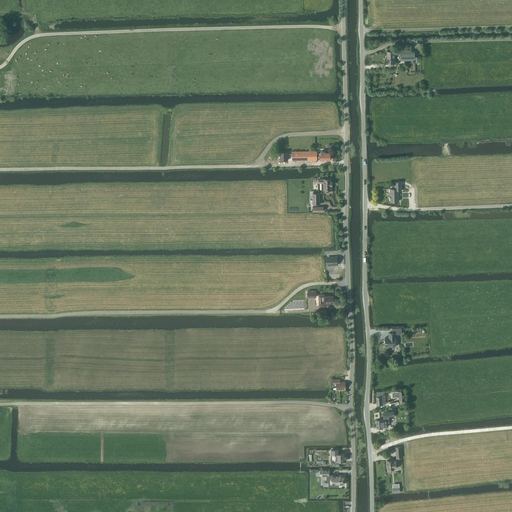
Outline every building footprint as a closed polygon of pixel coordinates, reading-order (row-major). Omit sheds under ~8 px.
[(401,60),(415,60),(415,50),(401,51),(401,60)] [(330,152),(325,153),(325,151),(321,151),(321,153),(317,153),(317,151),(292,151),(292,160),(317,160),(317,157),(321,157),(321,160),(330,160),(330,152)] [(288,160),(288,152),(280,152),(279,160),(288,160)] [(330,190),(331,190),(331,189),(332,189),(332,186),(331,186),(331,185),(332,185),(332,182),(331,182),(331,179),(324,179),(318,179),(318,183),(322,182),(322,190),(326,190),(327,191),(329,191),(330,190)] [(399,201),(398,190),(402,190),(402,182),(395,182),(395,189),(390,189),(390,201),(399,201)] [(313,199),(311,199),(311,203),(313,203),(313,204),(320,204),(322,204),(322,202),(320,202),(320,193),(313,193),(313,199)] [(334,303),(334,296),(325,296),(325,294),(320,294),(320,298),(320,300),(321,301),(321,302),(321,303),(322,304),(323,304),(324,304),(325,304),(325,306),(330,305),(330,303),(334,303)] [(396,337),(395,334),(395,332),(389,333),(389,337),(385,338),(385,346),(396,346),(396,337)] [(346,390),(345,382),(340,382),(340,379),(333,379),(334,388),(337,388),(337,390),(346,390)] [(377,404),(385,404),(385,391),(377,392),(377,396),(376,396),(377,404)] [(384,419),(377,420),(377,428),(388,427),(387,423),(389,423),(388,417),(394,416),(394,411),(384,412),(384,419)] [(339,449),(331,450),(331,454),(332,454),(332,459),(332,463),(336,463),(336,461),(337,461),(337,460),(346,459),(346,454),(346,453),(339,453),(339,449)] [(394,459),(387,460),(388,469),(397,468),(397,464),(398,464),(398,460),(397,460),(396,460),(394,460),(394,459)] [(344,475),(329,475),(329,469),(321,469),(321,475),(327,475),(327,482),(331,482),(331,484),(333,484),(333,486),(339,486),(339,484),(344,484),(344,475)]
